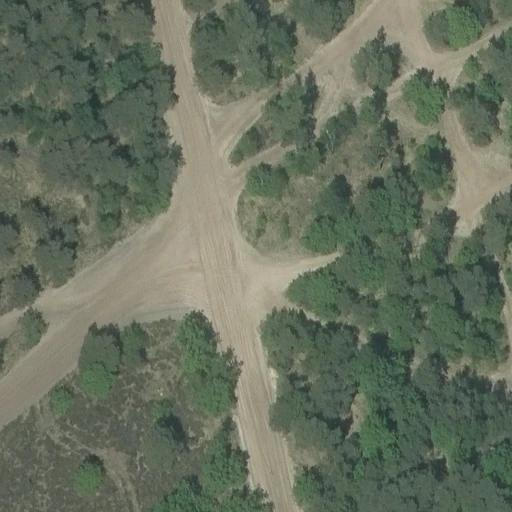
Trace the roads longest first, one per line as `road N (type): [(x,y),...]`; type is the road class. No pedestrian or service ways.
road 1 (track): [(420,0),(475,201),(148,332)]
road 2 (track): [(278,511),(160,0)]
road 3 (track): [(385,0),(298,85),(197,155)]
road 4 (track): [(0,402),(148,332)]
road 5 (track): [(511,338),(475,201)]
